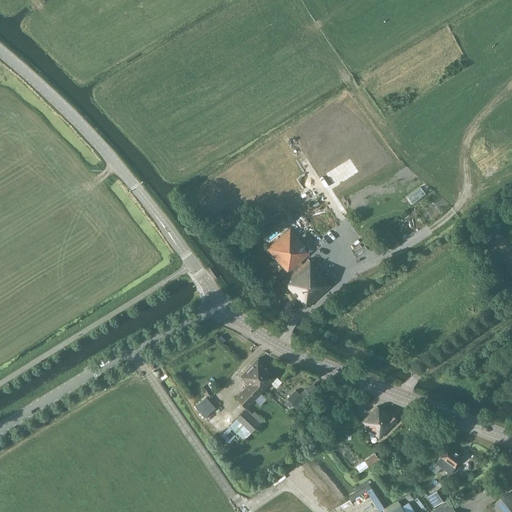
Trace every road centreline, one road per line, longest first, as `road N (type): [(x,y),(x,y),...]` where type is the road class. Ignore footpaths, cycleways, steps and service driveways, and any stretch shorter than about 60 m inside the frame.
road 1 (tertiary): [(217,303),(125,175),(0,50)]
road 2 (tertiary): [(511,436),(296,354),(217,303)]
road 3 (tertiary): [(0,431),(217,303)]
